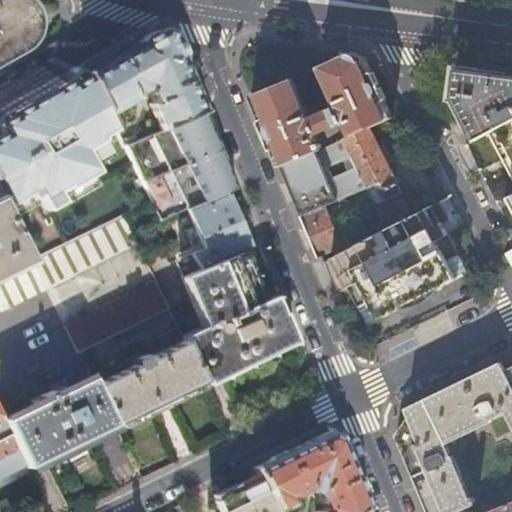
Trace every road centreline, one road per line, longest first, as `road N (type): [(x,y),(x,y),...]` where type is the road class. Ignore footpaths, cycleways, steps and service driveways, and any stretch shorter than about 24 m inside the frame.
road 1 (residential): [(350,395),(191,0)]
road 2 (residential): [(373,9),(511,269)]
road 3 (residential): [(350,395),(115,511)]
road 4 (residential): [(159,0),(0,95)]
road 5 (residential): [(511,317),(350,395)]
road 6 (secondary): [(373,9),(511,26)]
road 7 (residential): [(398,511),(350,395)]
